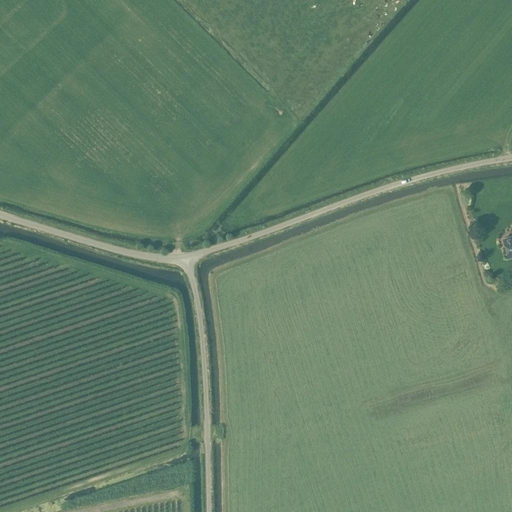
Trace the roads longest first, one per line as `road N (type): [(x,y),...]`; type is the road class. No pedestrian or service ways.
road 1 (unclassified): [(192,261),(428,179),(511,162)]
road 2 (unclassified): [(205,511),(192,261)]
road 3 (unclassified): [(192,261),(133,264),(0,224)]
